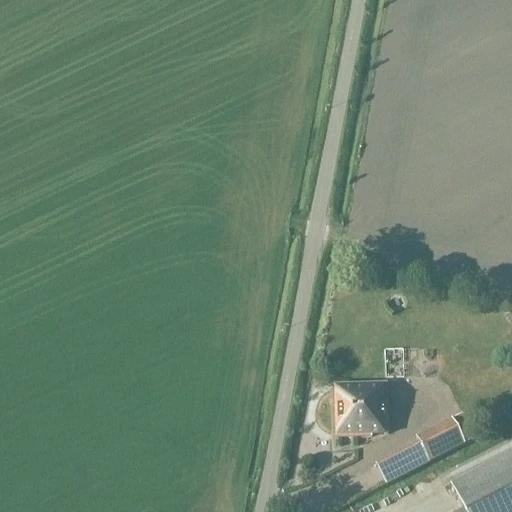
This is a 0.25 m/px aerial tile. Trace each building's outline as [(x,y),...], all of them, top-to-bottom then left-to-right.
[(390,363),(390,351),(375,351),(375,363),(390,363)] [(385,385),(333,386),(335,439),(373,438),(373,435),(388,435),(386,385),(385,385)] [(451,420),(416,438),(419,444),(428,464),(429,465),(465,447),(464,446),(475,440),(462,416),(452,421),(451,420)] [(462,509),(456,511),(511,511),(511,454),(450,486),(462,509)] [(289,511),(308,511),(330,503),(321,483),(337,476),(334,467),(280,490),(289,511)]
